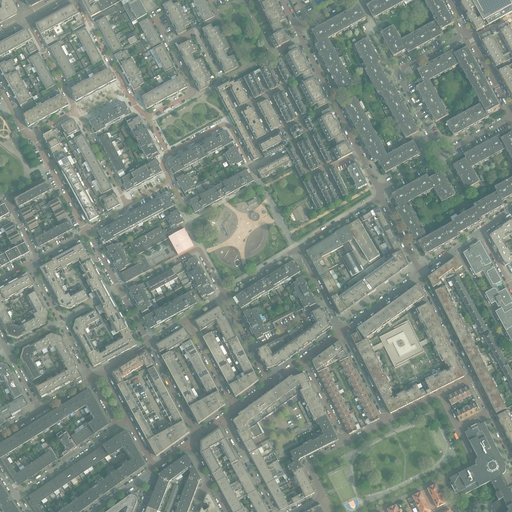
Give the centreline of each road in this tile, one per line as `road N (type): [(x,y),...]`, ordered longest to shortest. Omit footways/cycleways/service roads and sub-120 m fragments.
road 1 (residential): [(511,458),(420,274)]
road 2 (residential): [(439,152),(395,72),(466,32)]
road 3 (residential): [(344,442),(380,425),(384,414),(341,330)]
road 4 (residential): [(119,290),(197,248),(223,294)]
road 5 (residential): [(358,151),(296,28)]
road 6 (residential): [(91,379),(30,263)]
road 7 (residential): [(119,426),(15,495)]
road 8 (residential): [(249,168),(225,122),(165,155)]
